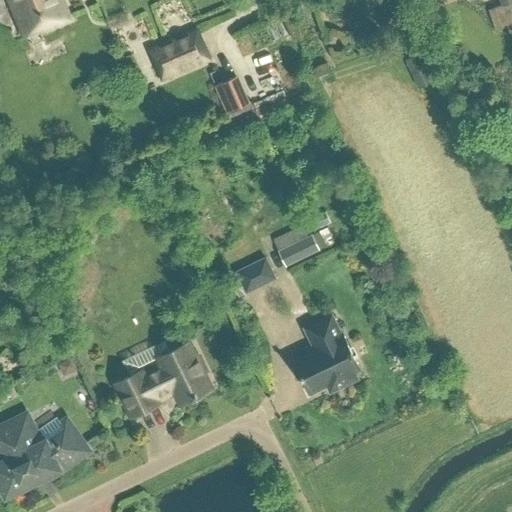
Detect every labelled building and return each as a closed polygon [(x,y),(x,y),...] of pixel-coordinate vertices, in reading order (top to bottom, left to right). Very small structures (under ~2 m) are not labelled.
[(9,0),(19,22),(35,15),(42,31),(74,17),(66,0),(9,0)] [(511,0),(499,0),(501,4),(488,9),(495,28),(506,24),(511,40),(511,0)] [(197,28),(150,49),(163,79),(210,58),(197,28)] [(434,81),(421,52),(406,59),(419,88),(434,81)] [(249,105),(237,75),(215,84),(226,113),(249,105)] [(302,224),(295,228),(272,238),(285,265),(320,249),(319,248),(333,242),(326,227),(312,234),(312,233),(307,235),(302,224)] [(235,270),(246,293),(276,278),(265,255),(235,270)] [(330,391),(357,378),(354,372),(361,369),(343,333),(341,334),(331,314),(304,327),(313,345),(307,348),(309,353),(294,360),(310,393),(327,385),(330,391)] [(126,361),(132,375),(142,370),(143,374),(163,364),(159,356),(173,349),(168,340),(126,361)] [(195,357),(188,342),(173,349),(159,356),(163,364),(143,374),(142,370),(132,375),(116,382),(132,415),(157,403),(155,398),(175,388),(181,402),(210,388),(202,372),(206,370),(199,356),(195,357)] [(413,360),(412,363),(415,371),(419,372),(422,371),(424,368),(421,359),(418,358),(413,360)] [(243,385),(231,392),(239,406),(251,399),(243,385)] [(56,416),(35,431),(27,414),(0,426),(0,459),(1,462),(0,462),(0,480),(6,494),(45,475),(47,478),(88,450),(67,420),(61,423),(56,416)]
